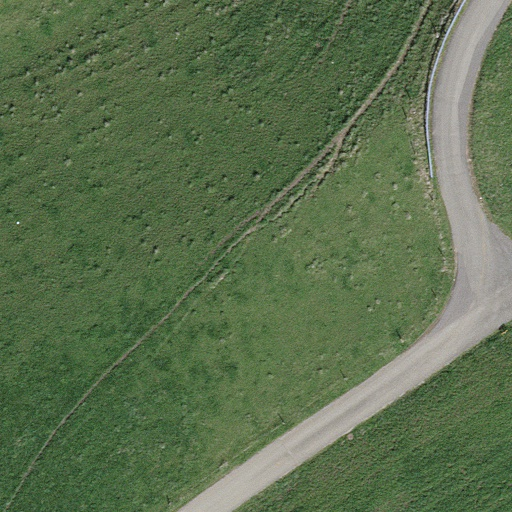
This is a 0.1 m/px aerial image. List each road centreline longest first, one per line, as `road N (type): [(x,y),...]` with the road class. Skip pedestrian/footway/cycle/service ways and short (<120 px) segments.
road 1 (motorway): [(511,99),(0,439)]
road 2 (motorway): [(59,511),(511,211)]
road 3 (track): [(511,302),(204,511)]
road 4 (track): [(505,305),(468,250),(438,164),(441,95),(486,0)]
